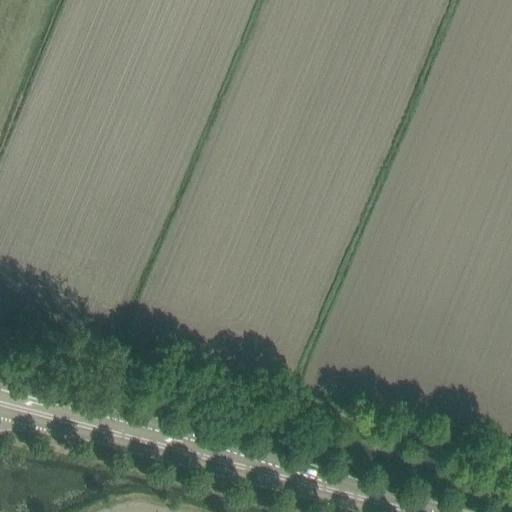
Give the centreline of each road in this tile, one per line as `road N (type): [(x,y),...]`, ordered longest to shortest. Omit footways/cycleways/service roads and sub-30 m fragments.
road 1 (secondary): [(431,511),(201,439),(0,387)]
road 2 (secondary): [(0,415),(369,511)]
